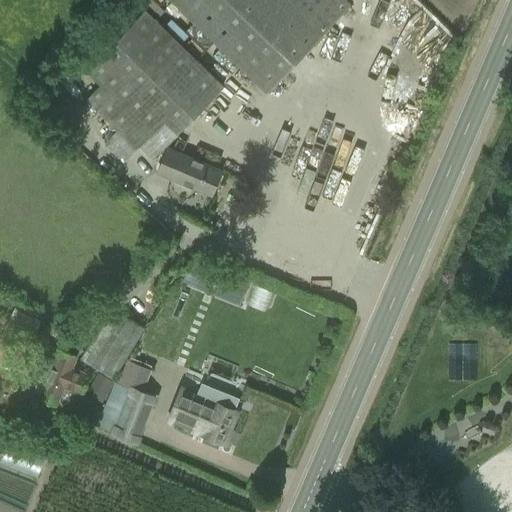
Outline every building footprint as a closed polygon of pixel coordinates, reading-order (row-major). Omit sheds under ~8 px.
[(171,0),(252,77),(266,91),(349,5),(344,0),(171,0)] [(145,9),(86,70),(102,85),(87,100),(118,130),(104,144),(123,162),(138,146),(152,159),(177,133),(223,86),(209,72),(145,9)] [(208,118),(224,132),(231,124),(215,111),(208,118)] [(67,112),(60,119),(76,136),(83,129),(67,112)] [(220,171),(167,148),(156,172),(210,195),(220,171)] [(195,252),(188,268),(245,292),(252,276),(195,252)] [(278,313),(283,293),(259,286),(254,306),(278,313)] [(173,300),(167,311),(180,318),(186,307),(173,300)] [(114,325),(104,319),(79,359),(112,380),(143,329),(121,315),(114,325)] [(0,344),(0,363),(5,366),(12,349),(0,344)] [(56,405),(62,389),(78,395),(88,373),(71,367),(75,357),(49,345),(41,364),(36,377),(46,381),(39,398),(56,405)] [(117,379),(107,405),(119,410),(115,421),(142,432),(156,397),(141,391),(151,369),(126,359),(117,379)] [(99,375),(92,387),(106,395),(113,383),(99,375)] [(180,389),(167,419),(202,434),(200,439),(204,441),(217,446),(219,441),(225,443),(230,432),(224,429),(232,410),(231,409),(234,400),(201,386),(197,396),(180,389)] [(20,423),(45,434),(54,411),(29,401),(20,423)] [(16,442),(5,466),(44,483),(55,458),(16,442)]
